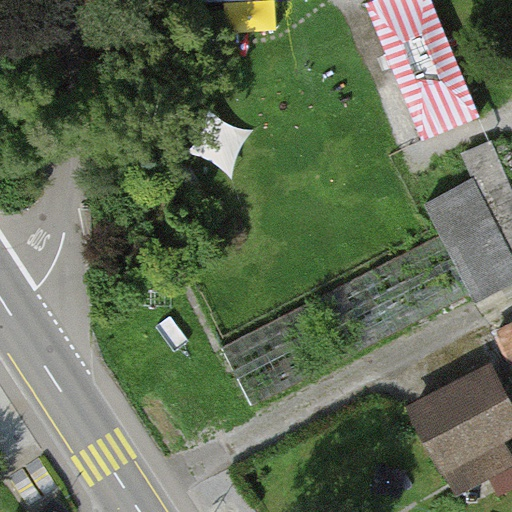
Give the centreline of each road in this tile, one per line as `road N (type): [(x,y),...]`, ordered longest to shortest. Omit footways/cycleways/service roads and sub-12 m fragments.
road 1 (residential): [(9,308),(51,275),(65,241),(67,0)]
road 2 (tertiary): [(142,511),(9,308)]
